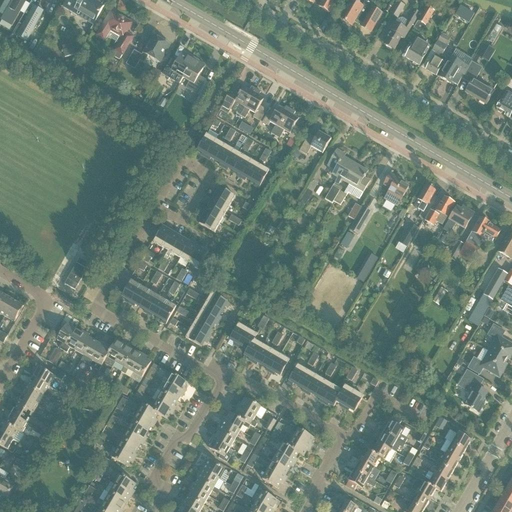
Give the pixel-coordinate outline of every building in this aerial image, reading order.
[(3,21),(0,25),(10,30),(12,26),(18,15),(26,2),(26,0),(7,0),(0,12),(0,14),(4,17),(2,20),(3,21)] [(68,0),(64,7),(94,25),(107,3),(100,0),(68,0)] [(330,13),(337,0),(322,0),(319,6),(330,13)] [(372,32),(383,13),(372,6),(374,2),(370,0),(366,0),(363,6),(353,0),(351,0),(340,19),(353,26),(357,18),(364,23),(362,27),(372,32)] [(398,20),(406,6),(397,1),(389,14),(398,20)] [(430,3),(419,21),(427,25),(435,11),(433,10),(435,6),(430,3)] [(34,6),(26,20),(19,33),(29,39),(43,12),(34,6)] [(474,14),(463,8),(459,6),(457,10),(460,12),(459,15),(469,21),(474,14)] [(388,37),(384,44),(394,51),(402,38),(403,39),(408,31),(410,32),(413,25),(415,27),(422,14),(414,10),(407,21),(403,18),(397,20),(396,23),(395,23),(387,35),(388,37)] [(112,11),(97,36),(105,41),(107,36),(111,30),(117,34),(120,36),(117,42),(120,44),(116,51),(113,56),(120,60),(123,55),(134,37),(127,33),(132,23),(112,11)] [(503,28),(497,24),(487,40),(494,44),(503,28)] [(462,35),(455,31),(452,36),(459,41),(462,35)] [(159,62),(160,63),(170,46),(154,36),(142,56),(135,51),(127,64),(135,69),(140,60),(144,63),(155,69),(159,62)] [(420,66),(431,47),(417,39),(406,57),(420,66)] [(447,44),(446,46),(438,41),(433,51),(437,54),(435,57),(434,57),(426,70),(437,76),(447,59),(442,56),(449,45),(447,44)] [(477,64),(481,58),(484,59),(491,47),(483,43),(473,62),(463,79),(472,84),(466,93),(487,105),(495,90),(477,79),(483,68),(477,64)] [(67,58),(75,55),(74,48),(65,50),(67,58)] [(179,84),(183,78),(194,60),(183,53),(177,63),(172,59),(163,75),(179,84)] [(453,57),(440,77),(451,84),(452,82),(457,85),(468,67),(463,63),(453,57)] [(194,60),(183,78),(190,82),(186,88),(197,95),(200,96),(192,110),(197,113),(205,99),(213,86),(205,81),(206,81),(199,77),(205,66),(194,60)] [(241,116),(256,89),(252,87),(249,91),(244,88),(237,98),(230,94),(228,98),(220,111),(229,116),(231,111),(241,116)] [(268,110),(260,106),(264,99),(259,96),(261,92),(256,89),(241,116),(245,119),(250,111),(255,114),(253,117),(261,121),(268,110)] [(510,118),(511,114),(511,94),(507,92),(497,108),(498,109),(498,111),(502,113),(504,112),(507,114),(506,116),(510,118)] [(275,136),(291,110),(286,107),(284,111),(278,108),(275,114),(269,111),(263,122),(269,126),(271,123),(276,126),(271,134),(275,136)] [(303,130),(296,125),(299,120),(293,116),(296,112),(291,110),(275,136),(280,139),(285,131),(290,134),(289,137),(296,141),(303,130)] [(215,120),(212,125),(217,128),(220,123),(215,120)] [(248,126),(245,132),(251,135),(254,129),(248,126)] [(231,129),(228,134),(233,137),(236,132),(231,129)] [(307,155),(311,148),(323,155),(332,140),(319,132),(316,138),(310,135),(300,151),(307,155)] [(228,134),(225,140),(230,143),(233,137),(228,134)] [(216,140),(207,135),(198,150),(203,153),(202,155),(206,158),(216,140)] [(248,139),(245,145),(251,148),(254,142),(248,139)] [(216,161),(225,145),(216,140),(206,158),(210,160),(211,158),(216,161)] [(224,168),(234,150),(225,145),(216,161),(221,164),(219,166),(224,168)] [(245,145),(242,150),(248,153),(251,148),(245,145)] [(278,164),(283,153),(273,148),(268,159),(278,164)] [(234,171),(242,156),(234,150),(224,168),(228,170),(229,168),(234,171)] [(266,150),(263,155),(268,158),(271,153),(266,150)] [(345,182),(356,164),(344,158),(345,155),(337,150),(332,160),(328,167),(335,171),(333,175),(338,178),(335,184),(334,184),(326,199),(333,204),(334,201),(340,191),(341,192),(343,187),(339,185),(341,180),(345,182)] [(263,155),(260,160),(265,163),(268,158),(263,155)] [(241,178),(251,161),(242,156),(234,171),(238,174),(237,176),(241,178)] [(251,181),(260,166),(251,161),(241,178),(245,180),(246,179),(251,181)] [(360,199),(364,193),(370,182),(364,178),(368,172),(356,164),(345,182),(349,185),(344,194),(341,192),(340,191),(334,201),(341,206),(349,193),(360,199)] [(260,166),(251,181),(256,184),(255,186),(259,189),(269,171),(260,166)] [(402,200),(409,187),(400,182),(401,180),(391,174),(384,186),(390,189),(384,200),(397,208),(402,200)] [(424,212),(435,192),(426,187),(419,200),(415,198),(412,202),(416,204),(415,207),(424,212)] [(213,196),(230,206),(236,197),(220,188),(217,193),(215,192),(213,196)] [(308,190),(300,202),(305,205),(313,193),(308,190)] [(225,215),(230,206),(213,196),(211,200),(212,201),(210,206),(225,215)] [(376,205),(378,199),(373,197),(370,203),(376,205)] [(447,217),(455,203),(445,197),(436,213),(431,211),(425,221),(434,226),(436,222),(442,225),(447,217)] [(246,203),(243,208),(248,211),(251,206),(246,203)] [(220,224),(225,215),(210,206),(207,211),(205,210),(203,214),(220,224)] [(351,230),(359,235),(373,212),(364,207),(351,230)] [(465,230),(474,214),(463,208),(461,210),(457,208),(444,230),(450,233),(456,224),(465,230)] [(215,233),(220,224),(203,214),(200,218),(202,219),(199,224),(215,233)] [(232,216),(229,221),(234,224),(237,219),(232,216)] [(485,234),(496,241),(501,231),(490,225),(491,224),(481,218),(468,240),(459,256),(470,263),(471,260),(478,249),(477,249),(479,246),(482,240),(481,240),(485,234)] [(237,219),(234,224),(239,227),(242,222),(237,219)] [(407,248),(418,229),(410,224),(399,243),(407,248)] [(163,248),(173,231),(169,229),(168,230),(163,228),(154,243),(163,248)] [(172,253),(181,238),(176,235),(177,233),(173,231),(163,248),(172,253)] [(230,242),(233,237),(228,234),(225,239),(230,242)] [(511,235),(510,234),(499,252),(511,259),(511,257),(511,235)] [(181,259),(191,241),(187,239),(185,241),(181,238),(172,253),(181,259)] [(189,264),(198,248),(194,245),(195,244),(191,241),(181,259),(189,264)] [(455,262),(464,245),(458,242),(448,258),(455,262)] [(59,257),(62,251),(50,245),(47,251),(59,257)] [(198,269),(199,269),(209,252),(204,249),(203,251),(198,248),(189,264),(198,269)] [(238,255),(235,260),(248,267),(251,261),(238,255)] [(146,256),(143,261),(149,264),(152,259),(146,256)] [(165,259),(162,265),(167,268),(170,262),(165,259)] [(84,288),(94,266),(83,261),(73,283),(84,288)] [(142,263),(139,269),(144,272),(147,266),(142,263)] [(162,265),(159,270),(164,273),(167,268),(162,265)] [(395,277),(397,270),(391,268),(389,275),(395,277)] [(484,296),(469,322),(478,327),(493,301),(508,275),(499,269),(484,296)] [(182,270),(179,275),(185,278),(188,273),(182,270)] [(157,272),(154,278),(159,281),(162,275),(157,272)] [(179,275),(176,280),(182,283),(185,278),(179,275)] [(154,278),(151,283),(156,286),(159,281),(154,278)] [(131,304),(141,287),(132,281),(123,297),(128,300),(127,302),(131,304)] [(210,293),(212,287),(198,281),(196,286),(210,293)] [(175,283),(172,288),(177,291),(180,286),(175,283)] [(141,307),(150,292),(141,287),(131,304),(135,306),(136,305),(141,307)] [(511,288),(509,287),(502,300),(511,306),(511,288)] [(172,288),(169,293),(174,296),(177,291),(172,288)] [(440,306),(448,293),(441,289),(433,302),(440,306)] [(190,290),(187,295),(192,298),(195,293),(190,290)] [(148,314),(158,297),(150,292),(141,307),(145,310),(144,312),(148,314)] [(195,293),(192,298),(197,301),(200,296),(195,293)] [(207,303),(222,312),(225,307),(227,308),(229,304),(212,294),(207,303)] [(0,313),(5,317),(14,301),(5,296),(0,303),(0,313)] [(158,317),(167,302),(158,297),(148,314),(152,317),(153,315),(158,317)] [(14,301),(5,317),(14,322),(24,306),(14,301)] [(167,302),(158,317),(163,320),(162,322),(166,325),(176,307),(167,302)] [(219,317),(222,312),(207,303),(202,312),(219,322),(221,318),(219,317)] [(245,303),(242,308),(247,311),(250,306),(245,303)] [(180,308),(177,313),(182,316),(185,311),(180,308)] [(489,309),(485,317),(491,320),(495,313),(489,309)] [(185,311),(182,316),(187,319),(190,314),(185,311)] [(217,326),(219,322),(202,312),(196,321),(212,330),(215,325),(217,326)] [(264,317),(261,322),(266,325),(269,320),(265,317),(264,317)] [(173,319),(170,324),(175,327),(178,322),(173,319)] [(209,334),(212,330),(196,321),(191,329),(209,339),(211,335),(209,334)] [(261,322),(258,327),(263,330),(266,325),(261,322)] [(63,351),(76,330),(71,327),(72,325),(68,323),(58,341),(63,344),(60,349),(63,351)] [(238,347),(248,330),(239,325),(230,340),(235,343),(234,345),(238,347)] [(511,344),(501,339),(505,332),(494,325),(488,336),(496,340),(489,352),(505,361),(509,355),(511,357),(511,356),(511,344)] [(206,344),(209,339),(191,329),(186,339),(202,347),(204,342),(206,344)] [(75,351),(86,333),(82,331),(81,333),(76,330),(63,351),(67,353),(70,348),(75,351)] [(254,340),(257,335),(248,330),(238,347),(242,350),(243,348),(248,350),(254,340)] [(84,356),(93,340),(88,337),(89,335),(86,333),(75,351),(84,356)] [(278,333),(275,338),(280,341),(283,336),(278,333)] [(275,338),(272,344),(277,347),(280,341),(275,338)] [(300,338),(297,343),(302,346),(305,341),(300,338)] [(98,352),(103,343),(100,341),(98,343),(93,340),(84,356),(81,361),(86,363),(88,358),(93,361),(98,352)] [(263,345),(254,340),(248,350),(245,355),(250,358),(249,360),(253,363),(263,345)] [(116,363),(126,345),(122,343),(121,345),(116,342),(111,350),(107,358),(104,363),(112,369),(113,367),(116,363)] [(111,350),(106,348),(107,345),(103,343),(98,352),(93,361),(98,364),(95,370),(99,372),(102,366),(104,363),(107,358),(111,350)] [(116,363),(113,367),(122,373),(134,352),(128,349),(129,347),(130,347),(126,345),(116,363)] [(263,366),(272,350),(263,345),(253,363),(257,365),(258,363),(263,366)] [(281,355),(275,352),(272,350),(263,366),(267,369),(266,370),(270,373),(281,355)] [(133,373),(144,355),(140,353),(139,355),(134,352),(122,373),(126,375),(128,370),(133,373)] [(502,367),(505,361),(489,352),(483,363),(474,358),(468,368),(480,375),(483,369),(500,378),(505,369),(502,367)] [(314,354),(311,359),(316,362),(319,357),(314,354)] [(130,378),(130,379),(139,384),(142,378),(152,363),(146,360),(147,357),(144,355),(133,373),(131,378),(130,378)] [(281,355),(270,373),(275,375),(276,373),(281,376),(290,361),(281,355)] [(53,356),(49,362),(51,363),(55,366),(59,359),(53,356)] [(462,366),(465,361),(460,358),(457,363),(462,366)] [(311,359),(308,364),(313,367),(316,362),(311,359)] [(64,371),(67,366),(62,362),(59,368),(64,371)] [(331,364),(328,369),(334,372),(337,367),(331,364)] [(64,371),(69,374),(72,369),(67,366),(64,371)] [(298,386),(307,371),(298,366),(288,383),(293,386),(294,384),(298,386)] [(62,381),(66,375),(53,368),(50,374),(39,368),(33,377),(49,387),(55,377),(62,381)] [(157,371),(152,368),(149,373),(154,376),(157,371)] [(353,368),(350,373),(355,376),(358,371),(353,368)] [(328,369),(325,375),(331,378),(334,372),(328,369)] [(188,384),(172,375),(166,371),(164,376),(170,379),(167,383),(167,384),(185,394),(187,390),(185,389),(188,384)] [(306,393),(316,376),(307,371),(298,386),(303,389),(302,391),(306,393)] [(484,399),(488,393),(479,388),(484,380),(467,371),(458,386),(471,393),(464,405),(479,413),(486,401),(484,399)] [(81,381),(84,376),(79,373),(76,378),(81,381)] [(151,381),(154,376),(149,373),(146,378),(151,381)] [(350,373),(347,379),(352,382),(355,376),(350,373)] [(104,383),(107,377),(102,374),(99,380),(104,383)] [(87,384),(90,379),(84,376),(81,381),(87,384)] [(316,397),(325,381),(316,376),(306,393),(310,396),(311,394),(316,397)] [(47,391),(49,387),(33,377),(28,387),(44,396),(51,399),(53,395),(47,391)] [(107,377),(104,383),(109,386),(112,380),(107,377)] [(374,379),(371,384),(376,387),(379,382),(374,379)] [(167,384),(167,383),(163,381),(158,390),(178,402),(180,396),(183,398),(185,394),(167,384)] [(324,404),(334,386),(325,381),(316,397),(321,399),(320,401),(324,404)] [(122,393),(125,388),(120,385),(117,390),(122,393)] [(144,394),(147,389),(142,386),(139,391),(144,394)] [(343,392),(342,391),(334,386),(324,404),(328,406),(329,404),(334,407),(337,402),(343,392)] [(345,409),(354,391),(345,386),(342,391),(343,392),(337,402),(342,405),(340,406),(345,409)] [(39,405),(44,396),(28,387),(23,396),(39,405)] [(122,393),(125,395),(127,396),(130,391),(125,388),(122,393)] [(175,407),(178,402),(158,390),(153,399),(157,401),(175,412),(177,408),(175,407)] [(141,399),(144,394),(139,391),(136,396),(141,399)] [(354,391),(345,409),(349,411),(350,409),(355,412),(364,397),(354,391)] [(33,415),(39,405),(23,396),(17,405),(33,415)] [(419,406),(421,401),(415,398),(412,403),(419,406)] [(120,404),(125,407),(128,402),(123,399),(120,404)] [(267,411),(261,408),(245,399),(242,404),(240,403),(238,406),(256,417),(256,416),(262,420),(267,411)] [(172,415),(175,412),(157,401),(152,410),(159,414),(167,419),(170,414),(172,415)] [(122,412),(125,407),(120,404),(117,409),(122,412)] [(28,424),(33,415),(17,405),(12,415),(28,424)] [(152,410),(143,405),(138,414),(156,424),(158,421),(156,419),(159,414),(152,410)] [(61,411),(58,409),(52,406),(49,411),(52,414),(58,417),(61,411)] [(253,422),(256,417),(238,406),(236,410),(238,411),(235,416),(245,422),(245,423),(250,426),(255,428),(257,424),(253,422)] [(272,408),(267,416),(271,418),(276,411),(272,408)] [(235,416),(230,413),(227,418),(225,417),(223,421),(240,431),(243,426),(248,430),(250,426),(245,423),(245,422),(235,416)] [(154,428),(156,424),(138,414),(135,419),(129,415),(127,419),(148,432),(151,427),(154,428)] [(22,433),(28,424),(12,415),(7,424),(19,431),(19,432),(22,433)] [(118,419),(113,416),(110,421),(115,424),(118,419)] [(399,427),(402,421),(394,416),(390,422),(384,432),(405,444),(408,440),(400,435),(404,429),(399,427)] [(443,431),(448,422),(441,418),(440,418),(438,422),(435,427),(436,427),(441,430),(443,431)] [(146,437),(148,432),(127,419),(125,424),(130,427),(128,432),(145,442),(148,438),(146,437)] [(273,427),(277,422),(271,419),(268,424),(273,427)] [(112,429),(115,424),(110,421),(107,426),(112,429)] [(235,440),(240,431),(223,421),(220,425),(222,426),(219,431),(235,440)] [(0,427),(0,432),(14,441),(19,444),(24,434),(22,433),(19,432),(19,431),(7,424),(3,422),(0,427)] [(281,431),(284,426),(279,423),(276,428),(281,431)] [(270,432),(273,427),(268,424),(265,429),(270,432)] [(51,430),(47,428),(44,426),(41,431),(47,435),(51,430)] [(466,451),(472,441),(471,441),(473,437),(473,438),(474,437),(455,426),(454,427),(455,427),(452,432),(457,435),(455,439),(452,444),(466,451)] [(278,437),(281,431),(276,428),(273,434),(278,437)] [(295,428),(292,433),(296,435),(294,439),(311,449),(313,445),(311,444),(315,439),(299,430),(295,428)] [(230,449),(235,440),(219,431),(216,436),(214,435),(212,438),(230,449)] [(427,436),(421,433),(419,431),(414,440),(422,445),(424,441),(427,436)] [(11,446),(14,441),(0,432),(0,445),(14,454),(16,449),(11,446)] [(143,445),(145,442),(128,432),(123,440),(138,449),(141,444),(143,445)] [(392,450),(397,453),(400,447),(403,448),(405,444),(384,432),(382,437),(380,436),(377,441),(379,442),(378,442),(392,450)] [(258,442),(261,436),(256,433),(253,438),(258,442)] [(108,437),(103,434),(102,434),(99,439),(105,442),(108,437)] [(432,446),(435,440),(429,437),(426,443),(432,446)] [(227,454),(230,449),(212,438),(210,442),(212,443),(209,449),(221,456),(220,458),(226,462),(230,455),(227,454)] [(255,447),(258,442),(253,438),(250,444),(255,447)] [(266,446),(269,441),(264,438),(261,443),(266,446)] [(102,447),(105,442),(99,439),(96,444),(102,447)] [(309,453),(311,449),(294,439),(289,447),(299,454),(304,457),(307,451),(309,453)] [(135,455),(138,449),(123,440),(118,449),(135,459),(137,456),(135,455)] [(447,441),(441,451),(446,454),(460,462),(466,451),(452,444),(447,441)] [(397,453),(392,450),(378,442),(372,453),(380,458),(391,464),(397,453)] [(263,451),(266,446),(261,443),(258,448),(263,451)] [(429,451),(432,446),(426,443),(423,448),(429,451)] [(289,447),(283,444),(278,453),(296,464),(298,460),(296,459),(299,454),(289,447)] [(242,456),(248,459),(253,451),(243,445),(238,454),(242,456)] [(8,454),(1,449),(0,450),(0,454),(6,458),(8,454)] [(111,452),(107,459),(114,463),(116,461),(128,467),(131,462),(133,463),(135,459),(118,449),(115,454),(114,454),(111,452)] [(372,453),(367,450),(361,460),(375,468),(380,458),(372,453)] [(268,459),(273,462),(289,471),(292,466),(294,467),(296,464),(278,453),(276,458),(271,455),(268,459)] [(412,462),(415,457),(409,454),(406,459),(412,462)] [(454,472),(460,462),(446,454),(440,464),(454,472)] [(250,461),(256,464),(259,458),(253,455),(250,461)] [(245,464),(248,459),(242,456),(239,461),(245,464)] [(420,466),(423,461),(417,458),(414,463),(420,466)] [(17,459),(14,466),(19,469),(23,462),(18,459),(17,459)] [(409,467),(412,462),(406,459),(403,464),(409,467)] [(368,479),(369,478),(375,468),(361,460),(355,471),(368,479)] [(226,471),(224,470),(209,461),(206,467),(204,466),(201,469),(219,480),(219,479),(221,480),(226,471)] [(253,469),(256,464),(250,461),(247,466),(253,469)] [(286,476),(289,471),(273,462),(268,471),(286,481),(288,478),(286,476)] [(440,464),(437,462),(436,462),(434,466),(438,469),(434,475),(448,483),(454,472),(440,464)] [(417,471),(420,466),(414,463),(411,468),(417,471)] [(102,477),(105,472),(100,469),(97,474),(102,477)] [(214,488),(219,480),(201,469),(199,473),(201,474),(198,479),(214,488)] [(284,485),(286,481),(268,471),(263,480),(278,489),(281,484),(284,485)] [(378,483),(369,478),(368,479),(355,471),(349,481),(349,482),(346,487),(355,492),(358,486),(362,489),(366,483),(375,488),(378,483)] [(394,480),(397,474),(392,471),(389,477),(394,480)] [(99,482),(102,477),(97,474),(94,479),(99,482)] [(0,497),(6,501),(14,488),(16,489),(21,482),(8,475),(6,479),(0,489),(0,497)] [(238,475),(235,481),(240,484),(244,478),(238,475)] [(441,493),(448,483),(434,475),(431,481),(426,478),(423,482),(428,485),(436,490),(441,493)] [(115,485),(133,495),(135,491),(133,490),(136,485),(120,476),(115,485)] [(402,484),(405,479),(400,476),(397,481),(402,484)] [(391,485),(394,480),(389,477),(386,482),(391,485)] [(220,491),(214,488),(198,479),(195,484),(193,483),(191,487),(209,497),(212,492),(218,495),(220,491)] [(418,479),(412,490),(417,493),(430,500),(436,490),(428,485),(423,482),(418,479)] [(237,490),(240,484),(235,481),(232,487),(237,490)] [(399,489),(402,484),(397,481),(394,486),(399,489)] [(128,504),(133,495),(115,485),(110,494),(128,504)] [(240,491),(245,494),(248,489),(243,486),(240,491)] [(92,495),(95,490),(90,487),(87,492),(92,495)] [(204,506),(209,497),(191,487),(189,490),(191,492),(188,497),(204,506)] [(234,495),(237,490),(232,487),(229,492),(234,495)] [(257,501),(275,511),(280,502),(269,496),(270,493),(260,487),(253,499),(257,501)] [(242,499),(245,494),(240,491),(237,496),(242,499)] [(89,500),(92,495),(87,492),(84,497),(89,500)] [(424,511),(430,500),(417,493),(414,498),(408,494),(405,499),(411,503),(424,511)] [(121,511),(123,511),(128,504),(110,494),(105,502),(121,511)] [(511,511),(511,498),(504,494),(498,505),(509,511),(511,511)] [(194,511),(200,511),(204,506),(188,497),(185,502),(183,501),(181,504),(194,511)] [(377,497),(374,503),(379,506),(382,500),(377,497)] [(227,507),(230,502),(224,499),(221,504),(227,507)] [(356,511),(358,508),(345,500),(339,511),(340,511),(356,511)] [(274,511),(275,511),(257,501),(254,506),(250,504),(248,507),(255,511),(274,511)] [(101,511),(121,511),(105,502),(102,508),(97,505),(95,509),(96,510),(96,509),(101,511)] [(387,510),(388,509),(390,505),(385,502),(382,507),(387,510)] [(423,511),(424,511),(411,503),(405,511),(423,511)]
